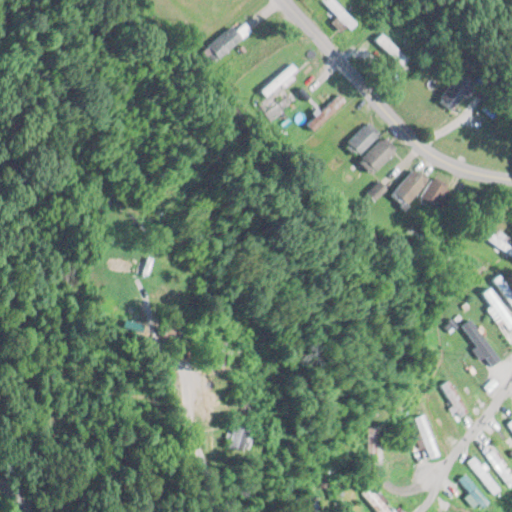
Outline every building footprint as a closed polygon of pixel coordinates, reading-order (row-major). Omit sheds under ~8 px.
[(319,0),(349,30),(356,23),(332,0),(319,0)] [(215,63),(251,29),(245,23),(236,31),(230,25),(203,51),(215,63)] [(406,58),(380,32),(373,40),(398,65),(406,58)] [(261,89),(267,97),(296,70),(289,62),(261,89)] [(305,124),(313,132),(344,102),(337,94),(305,124)] [(355,155),(376,135),(365,124),(344,144),(355,155)] [(369,174),(393,149),(380,136),(356,161),(369,174)] [(392,193),(406,204),(426,179),(411,168),(392,193)] [(447,189),(430,179),(418,197),(435,208),(447,189)] [(494,283),(511,305),(511,295),(499,279),(494,283)] [(480,292),(506,329),(511,325),(511,321),(488,287),(480,292)] [(486,365),(495,358),(467,318),(457,325),(486,365)] [(464,410),(443,379),(435,385),(456,415),(464,410)] [(434,455),(415,408),(406,411),(425,459),(434,455)] [(239,448),(237,421),(225,422),(224,412),(190,414),(190,428),(220,426),(221,449),(239,448)] [(373,471),(373,427),(363,427),(363,471),(373,471)] [(492,435),(511,462),(511,447),(499,429),(492,435)] [(484,454),(505,482),(510,479),(489,450),(484,454)] [(359,492),(374,511),(387,511),(366,486),(359,492)] [(334,503),(337,511),(347,511),(342,499),(334,503)] [(309,511),(320,511),(319,502),(308,504),(309,511)]
